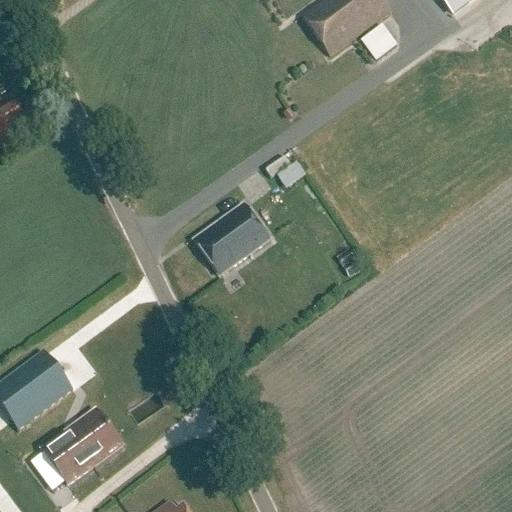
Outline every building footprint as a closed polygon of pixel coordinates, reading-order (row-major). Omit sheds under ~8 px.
[(389,12),(379,0),(329,0),(300,22),(327,58),(389,12)] [(473,0),(439,0),(452,16),(473,0)] [(359,42),(374,63),(396,48),(381,26),(359,42)] [(0,144),(24,128),(20,123),(25,120),(15,104),(0,114),(0,144)] [(294,167),(278,179),(285,189),(301,176),(294,167)] [(243,206),(240,208),(193,241),(217,275),(218,277),(268,242),(243,206)] [(349,254),(337,261),(348,279),(360,272),(349,254)] [(0,411),(17,435),(73,394),(43,354),(0,385),(0,411)] [(67,489),(122,449),(95,413),(40,453),(67,489)]
